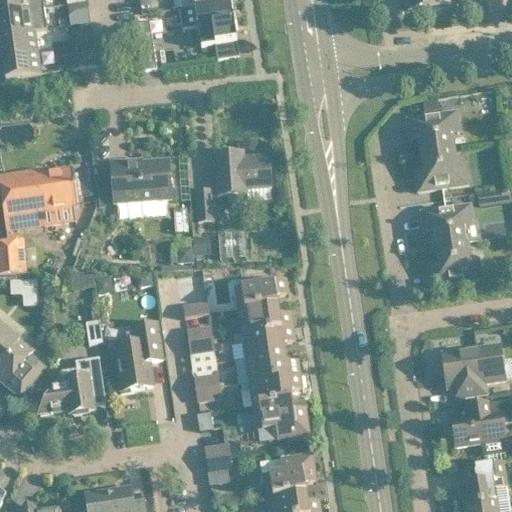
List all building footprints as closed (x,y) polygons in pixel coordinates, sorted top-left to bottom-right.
[(0,0),(0,17),(44,11),(42,0),(0,0)] [(149,9),(147,0),(139,0),(141,10),(149,9)] [(231,5),(230,0),(193,0),(196,11),(231,5)] [(440,12),(437,0),(405,0),(406,2),(400,2),(402,16),(407,15),(408,16),(440,12)] [(486,0),(460,0),(462,8),(487,5),(486,0)] [(89,12),(87,5),(76,6),(77,14),(89,12)] [(231,5),(196,11),(184,12),(187,33),(199,31),(234,26),(231,5)] [(47,32),(44,11),(0,17),(0,39),(35,34),(47,32)] [(135,27),(137,40),(145,39),(143,26),(135,27)] [(239,61),(234,26),(199,31),(202,51),(215,49),(217,64),(239,61)] [(38,56),(35,34),(0,39),(0,44),(2,61),(38,56)] [(152,38),(145,39),(137,40),(139,52),(142,74),(156,72),(152,38)] [(81,41),(83,49),(94,48),(93,40),(81,41)] [(95,55),(94,48),(83,49),(84,57),(95,55)] [(42,77),(38,56),(2,61),(6,83),(42,77)] [(417,135),(421,158),(455,153),(451,130),(459,129),(457,115),(407,123),(409,136),(417,135)] [(458,177),(455,153),(421,158),(424,182),(416,183),(418,196),(468,189),(466,175),(458,177)] [(221,181),(216,181),(217,199),(233,198),(234,206),(248,205),(272,204),(271,191),(272,191),(270,159),(245,160),(244,155),(220,157),(221,181)] [(169,164),(141,166),(127,167),(127,164),(111,166),(115,208),(172,204),(169,164)] [(36,175),(0,179),(0,184),(5,224),(41,219),(41,213),(78,209),(73,173),(37,178),(36,175)] [(215,225),(212,199),(212,193),(196,195),(198,227),(215,225)] [(431,228),(434,251),(468,246),(465,223),(473,222),(471,208),(421,216),(423,229),(431,228)] [(121,232),(98,232),(98,272),(121,272),(121,232)] [(251,240),(225,243),(228,262),(253,259),(251,240)] [(22,244),(0,245),(0,279),(25,277),(22,244)] [(472,270),(468,246),(434,251),(438,275),(430,276),(432,289),(482,282),(480,268),(472,270)] [(286,283),(241,290),(235,290),(239,315),(278,309),(277,299),(289,298),(286,283)] [(208,307),(183,311),(185,323),(209,319),(208,307)] [(280,318),(278,309),(239,315),(242,339),(294,331),(291,317),(280,318)] [(100,325),(86,327),(89,349),(103,346),(100,325)] [(135,347),(116,350),(122,394),(153,389),(149,366),(163,363),(158,326),(132,330),(135,347)] [(0,327),(0,383),(20,400),(44,372),(29,360),(33,355),(0,327)] [(187,334),(189,347),(213,343),(211,331),(187,334)] [(296,345),(294,331),(242,339),(234,340),(235,348),(243,346),(246,362),(285,356),(284,347),(296,345)] [(215,355),(213,343),(189,347),(191,359),(215,355)] [(502,365),(500,350),(442,358),(447,392),(454,391),(455,402),(485,397),(484,387),(505,384),(505,381),(511,380),(511,364),(509,364),(502,365)] [(246,362),(235,364),(238,388),(241,387),(301,378),(299,364),(287,366),(285,356),(246,362)] [(75,364),(77,373),(78,381),(64,384),(65,390),(52,392),(39,418),(68,413),(69,418),(71,418),(75,421),(81,420),(84,416),(95,414),(93,402),(105,400),(99,360),(75,364)] [(194,382),(196,394),(220,391),(218,378),(194,382)] [(303,393),(301,378),(241,387),(243,395),(250,394),(253,410),(292,404),(291,394),(303,393)] [(222,403),(220,391),(196,394),(198,406),(222,403)] [(292,404),(253,410),(256,434),(260,434),(261,446),(277,443),(310,438),(306,411),(294,413),(292,404)] [(502,444),(505,444),(503,428),(511,426),(511,405),(511,404),(476,409),(478,423),(453,426),(456,451),(485,447),(487,456),(503,453),(502,444)] [(205,452),(206,464),(231,460),(229,448),(205,452)] [(263,478),(266,502),(306,496),(305,487),(317,485),(313,458),(280,463),(282,475),(263,478)] [(232,473),(231,460),(206,464),(208,476),(232,473)] [(509,511),(503,465),(471,470),(474,486),(462,488),(465,511),(509,511)] [(133,511),(132,503),(130,492),(87,498),(88,511),(133,511)] [(308,506),(306,496),(266,502),(267,511),(320,511),(319,504),(308,506)]
